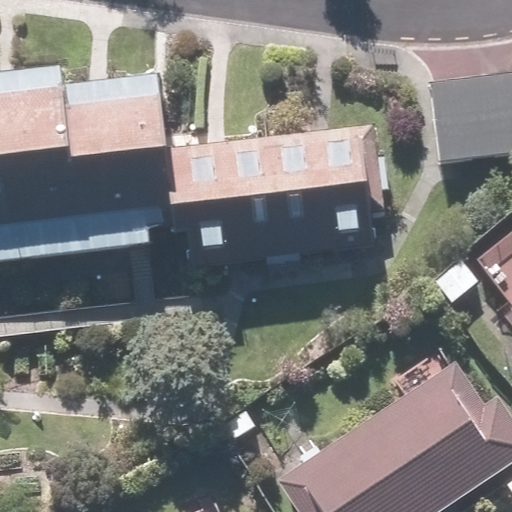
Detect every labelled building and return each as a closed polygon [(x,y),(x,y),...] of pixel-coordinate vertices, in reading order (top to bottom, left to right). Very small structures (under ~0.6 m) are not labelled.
[(0,272),(182,248),(187,288),(393,261),(375,128),(185,154),(190,190),(164,193),(149,88),(63,100),(60,76),(0,84),(0,272)] [(424,85),(429,165),(511,160),(511,93),(511,80),(424,85)] [(511,313),(495,327),(511,349),(511,313)] [(284,511),(441,511),(511,465),(511,432),(491,401),(475,412),(435,352),(387,384),(398,400),(267,486),(284,511)] [(511,508),(511,479),(498,489),(511,508)]
